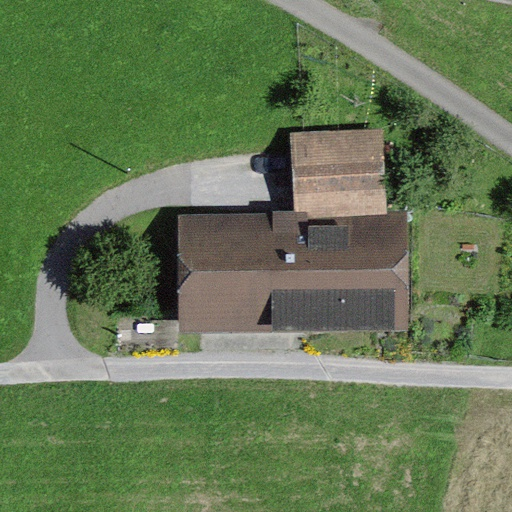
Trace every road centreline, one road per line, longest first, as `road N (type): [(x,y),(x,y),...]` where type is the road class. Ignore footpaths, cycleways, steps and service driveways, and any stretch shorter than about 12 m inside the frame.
road 1 (unclassified): [(0,380),(263,370),(511,385)]
road 2 (unclassified): [(281,0),(511,150)]
